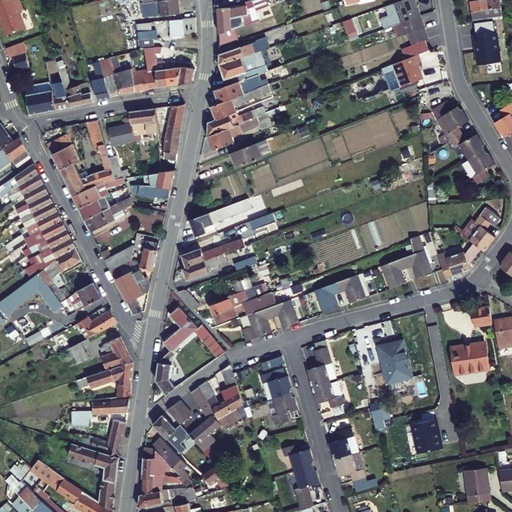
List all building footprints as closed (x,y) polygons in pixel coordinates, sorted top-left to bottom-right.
[(18,0),(0,0),(0,24),(4,35),(24,29),(18,11),(22,10),(18,0)] [(179,15),(175,0),(157,0),(160,18),(179,15)] [(412,0),(405,0),(381,9),(386,24),(417,12),(412,0)] [(465,0),(468,17),(488,14),(485,0),(465,0)] [(254,14),(266,10),(262,1),(250,5),(251,8),(221,16),(223,39),(237,33),(250,29),(247,22),(255,19),(254,14)] [(375,9),(343,20),(349,37),(380,27),(375,9)] [(386,24),(388,29),(401,24),(418,18),(417,12),(386,24)] [(193,18),(180,20),(182,35),(195,33),(193,18)] [(418,18),(401,24),(405,36),(423,29),(418,18)] [(167,21),(169,37),(182,35),(180,20),(167,21)] [(150,31),(149,24),(135,26),(136,34),(150,31)] [(423,29),(405,36),(409,46),(426,40),(423,29)] [(232,49),(242,45),(237,33),(223,39),(221,54),(232,49)] [(154,51),(153,41),(138,43),(140,53),(154,51)] [(269,41),(264,43),(267,52),(273,50),(269,41)] [(9,57),(13,69),(26,65),(19,43),(4,48),(7,58),(9,57)] [(273,50),(267,52),(257,56),(223,68),(227,84),(255,73),(251,64),(289,50),(288,45),(273,50)] [(423,45),(409,50),(412,58),(415,56),(426,52),(423,45)] [(255,48),(235,56),(232,49),(221,54),(223,68),(257,56),(255,48)] [(156,75),(158,88),(167,87),(164,70),(164,64),(153,65),(151,57),(160,55),(162,50),(154,51),(140,53),(145,70),(146,76),(156,75)] [(197,55),(173,51),(173,56),(175,56),(175,58),(176,58),(175,63),(181,64),(181,67),(194,69),(197,55)] [(136,58),(140,71),(145,70),(140,53),(132,53),(133,58),(136,58)] [(122,55),(109,58),(111,66),(128,62),(126,54),(122,55)] [(414,65),(418,64),(415,56),(412,58),(392,65),(401,88),(420,81),(414,65)] [(89,81),(95,100),(107,97),(106,93),(101,77),(97,62),(90,64),(95,79),(89,81)] [(176,86),(191,85),(194,69),(181,67),(181,64),(175,63),(172,62),(170,70),(175,70),(175,78),(178,78),(176,86)] [(118,90),(120,95),(135,92),(132,79),(130,69),(113,73),(114,74),(118,90)] [(164,70),(167,87),(176,86),(178,78),(175,78),(175,70),(170,70),(164,70)] [(101,77),(106,93),(118,90),(114,74),(101,77)] [(135,92),(154,88),(158,88),(156,75),(146,76),(132,79),(135,92)] [(267,81),(264,83),(266,87),(270,86),(274,84),(271,75),(265,77),(267,81)] [(49,91),(53,111),(68,109),(62,89),(58,77),(52,79),(54,90),(49,91)] [(20,94),(26,115),(53,111),(49,91),(46,80),(24,83),(25,93),(20,94)] [(242,96),(245,95),(241,83),(216,92),(220,104),(232,100),(242,96)] [(68,109),(92,104),(91,100),(89,93),(80,94),(78,86),(62,89),(68,109)] [(270,86),(266,87),(245,95),(242,96),(244,102),(272,92),(270,86)] [(511,99),(501,107),(505,114),(495,120),(504,134),(511,129),(511,113),(511,111),(511,110),(511,99)] [(216,119),(236,112),(232,100),(220,104),(211,108),(216,119)] [(451,128),(447,130),(451,138),(463,131),(458,123),(469,117),(461,102),(450,108),(442,113),(451,128)] [(172,133),(173,127),(182,129),(187,103),(157,107),(158,118),(171,116),(169,132),(172,133)] [(450,108),(447,103),(436,110),(439,115),(442,113),(450,108)] [(254,105),(236,112),(216,119),(211,121),(209,135),(256,118),(258,117),(254,105)] [(149,133),(159,131),(158,118),(157,107),(130,111),(133,122),(136,138),(137,143),(142,141),(140,121),(146,121),(149,133)] [(267,113),(258,117),(256,118),(259,127),(260,130),(271,126),(267,113)] [(252,126),(254,129),(259,127),(256,118),(209,135),(213,150),(235,142),(233,137),(244,133),(242,129),(252,126)] [(97,119),(86,122),(94,145),(99,144),(104,142),(97,119)] [(109,129),(114,143),(136,138),(133,122),(109,129)] [(169,132),(165,150),(178,153),(182,129),(173,127),(172,133),(169,132)] [(13,142),(3,129),(0,131),(0,150),(3,149),(13,142)] [(484,142),(478,131),(467,137),(463,131),(451,138),(455,144),(460,142),(469,157),(484,147),(483,145),(484,142)] [(59,168),(75,162),(79,160),(69,133),(48,143),(59,168)] [(20,137),(13,142),(3,149),(11,160),(14,164),(28,154),(20,137)] [(106,171),(97,173),(82,178),(75,162),(59,168),(73,196),(95,185),(97,184),(116,181),(110,161),(104,142),(99,144),(106,171)] [(262,159),(256,144),(229,154),(235,169),(262,159)] [(489,150),(485,149),(484,147),(469,157),(477,171),(473,174),(477,181),(489,174),(484,167),(495,160),(489,150)] [(0,168),(11,160),(3,149),(0,150),(0,168)] [(110,161),(116,181),(124,180),(118,159),(110,161)] [(0,195),(8,189),(13,187),(38,175),(32,164),(32,163),(0,185),(0,195)] [(152,187),(158,186),(171,188),(174,171),(160,173),(160,174),(151,175),(152,187)] [(9,192),(20,187),(22,193),(42,183),(38,175),(13,187),(8,189),(9,192)] [(128,185),(127,182),(109,188),(110,191),(128,185)] [(25,198),(15,203),(16,206),(46,191),(42,183),(22,193),(25,198)] [(77,206),(96,197),(100,195),(95,185),(73,196),(77,206)] [(157,194),(160,195),(169,197),(171,188),(158,186),(152,187),(133,189),(133,193),(141,192),(141,197),(157,197),(157,194)] [(18,209),(28,204),(32,210),(51,200),(46,191),(16,206),(18,209)] [(102,209),(83,218),(89,229),(123,212),(120,206),(132,201),(129,195),(102,209)] [(77,206),(83,218),(102,209),(96,197),(77,206)] [(22,219),(33,213),(36,219),(55,209),(51,200),(32,210),(21,216),(22,219)] [(219,211),(190,218),(196,235),(216,227),(213,221),(225,217),(225,212),(242,206),(241,203),(219,211)] [(27,228),(38,222),(41,228),(60,219),(55,209),(36,219),(26,225),(27,228)] [(493,220),(482,211),(470,226),(477,232),(474,236),(481,242),(485,245),(487,247),(498,233),(489,226),(493,220)] [(32,237),(42,231),(45,236),(64,226),(60,219),(41,228),(30,233),(32,237)] [(237,233),(234,225),(226,228),(229,236),(237,233)] [(36,244),(47,240),(50,246),(70,237),(64,226),(45,236),(35,242),(36,244)] [(477,232),(470,226),(467,231),(474,236),(477,232)] [(226,228),(220,230),(223,239),(229,236),(226,228)] [(128,264),(139,266),(150,269),(156,244),(141,240),(143,233),(136,231),(134,238),(130,258),(128,264)] [(417,236),(418,247),(403,253),(408,266),(416,263),(420,274),(434,268),(431,259),(434,257),(428,242),(425,242),(422,234),(417,236)] [(41,254),(52,249),(57,259),(75,247),(70,237),(50,246),(40,252),(41,254)] [(100,253),(108,268),(130,258),(134,238),(100,253)] [(239,247),(236,238),(231,240),(234,248),(239,247)] [(203,245),(184,252),(189,265),(218,254),(234,248),(231,240),(204,249),(203,245)] [(485,245),(481,242),(463,264),(464,270),(485,245)] [(57,259),(52,262),(61,276),(83,261),(75,247),(57,259)] [(445,255),(445,250),(436,250),(439,275),(464,273),(464,270),(463,264),(462,254),(445,255)] [(511,255),(507,251),(497,263),(511,274),(511,255)] [(403,253),(382,260),(391,284),(405,279),(401,269),(408,266),(403,253)] [(217,259),(220,258),(218,254),(189,265),(184,266),(189,278),(208,271),(207,266),(218,263),(217,259)] [(254,255),(241,260),(243,266),(256,261),(254,255)] [(118,289),(137,280),(137,279),(142,277),(139,268),(139,266),(128,264),(130,258),(108,268),(118,289)] [(55,284),(44,268),(37,273),(48,289),(55,284)] [(368,292),(360,269),(336,277),(341,290),(350,287),(353,298),(368,292)] [(48,289),(37,273),(0,299),(0,300),(9,313),(12,308),(35,291),(51,312),(61,307),(58,303),(48,289)] [(138,310),(132,298),(146,291),(148,282),(145,276),(142,277),(137,279),(137,280),(118,289),(129,312),(138,310)] [(336,277),(315,285),(324,308),(337,304),(333,293),(341,290),(336,277)] [(98,288),(93,279),(58,303),(61,307),(72,301),(77,309),(100,296),(98,288)] [(242,300),(210,312),(213,320),(234,313),(233,310),(242,307),(244,312),(270,302),(278,299),(274,288),(242,300)] [(227,296),(207,303),(210,312),(242,300),(239,289),(227,294),(227,296)] [(300,317),(292,294),(278,299),(270,302),(274,314),(281,311),(285,322),(300,317)] [(9,313),(0,300),(0,311),(5,318),(9,313)] [(190,323),(194,320),(177,302),(169,311),(180,323),(162,343),(167,348),(174,340),(190,323)] [(244,324),(248,336),(271,327),(267,317),(274,314),(270,302),(244,312),(242,312),(246,323),(244,324)] [(104,305),(86,315),(88,320),(105,311),(104,305)] [(491,322),(488,305),(470,308),(473,325),(491,322)] [(86,315),(73,322),(83,338),(95,331),(97,333),(115,324),(108,309),(105,311),(88,320),(86,315)] [(190,323),(217,355),(225,349),(198,316),(194,320),(190,323)] [(510,355),(502,356),(503,359),(511,357),(511,329),(507,330),(510,355)] [(507,330),(499,331),(502,356),(510,355),(507,330)] [(91,367),(99,365),(101,370),(131,361),(121,336),(108,342),(112,352),(89,359),(91,367)] [(75,342),(73,338),(63,344),(65,347),(75,342)] [(328,339),(313,344),(317,359),(306,362),(311,379),(332,374),(327,356),(332,355),(328,339)] [(83,340),(70,347),(73,353),(81,349),(80,346),(85,344),(83,340)] [(174,340),(167,348),(172,353),(179,346),(174,340)] [(407,369),(401,340),(393,341),(399,371),(407,369)] [(399,371),(393,341),(376,345),(382,375),(399,371)] [(484,341),(451,346),(455,372),(488,367),(484,341)] [(177,358),(172,353),(167,348),(158,363),(158,382),(168,394),(178,387),(169,375),(171,365),(177,358)] [(332,374),(338,372),(332,355),(327,356),(332,374)] [(78,360),(74,361),(78,377),(83,375),(78,360)] [(78,377),(80,383),(91,381),(92,386),(118,380),(118,396),(130,395),(131,361),(101,370),(83,375),(78,377)] [(228,385),(221,388),(225,397),(232,409),(244,401),(229,361),(221,368),(228,385)] [(292,386),(287,368),(276,371),(274,364),(258,368),(261,376),(268,374),(272,391),(292,386)] [(344,395),(338,372),(332,374),(311,379),(316,396),(327,393),(329,400),(344,395)] [(217,401),(205,380),(199,385),(219,417),(232,409),(225,397),(217,401)] [(199,385),(190,391),(207,419),(189,434),(198,445),(222,424),(217,418),(219,417),(199,385)] [(285,405),(297,401),(292,386),(272,391),(277,406),(270,408),(273,417),(287,412),(285,405)] [(376,422),(386,419),(380,394),(370,396),(376,422)] [(126,401),(92,399),(91,412),(124,413),(126,401)] [(178,400),(166,408),(179,422),(190,413),(178,400)] [(71,410),(72,424),(90,423),(90,410),(71,410)] [(440,421),(438,410),(416,415),(423,445),(445,439),(442,426),(440,427),(439,422),(440,421)] [(176,438),(181,434),(162,414),(154,424),(175,447),(179,442),(176,438)] [(90,437),(88,447),(116,457),(123,424),(112,420),(106,442),(90,437)] [(336,426),(338,433),(327,436),(332,452),(352,446),(348,430),(353,428),(351,421),(336,426)] [(296,443),(294,436),(280,440),(282,447),(288,445),(293,463),(313,457),(308,439),(296,443)] [(161,437),(153,444),(155,446),(173,466),(179,472),(186,464),(161,437)] [(182,454),(187,450),(179,442),(175,447),(182,454)] [(117,460),(70,445),(66,457),(103,468),(100,490),(89,489),(88,497),(110,511),(117,460)] [(155,455),(155,446),(143,445),(142,455),(155,455)] [(169,473),(169,468),(173,466),(155,446),(155,455),(142,455),(141,477),(153,478),(154,476),(163,476),(163,473),(169,473)] [(363,462),(358,464),(352,446),(332,452),(337,470),(348,467),(350,473),(365,469),(363,462)] [(306,477),(318,473),(313,457),(293,463),(297,479),(291,480),(297,501),(311,497),(306,477)] [(39,481),(48,471),(35,463),(17,483),(23,489),(28,493),(39,481)] [(501,489),(511,487),(511,464),(498,467),(501,489)] [(214,481),(216,480),(222,486),(229,482),(226,475),(217,465),(206,473),(208,476),(214,481)] [(485,466),(463,468),(467,501),(489,498),(485,466)] [(109,511),(78,494),(80,491),(48,471),(39,481),(55,493),(73,504),(71,507),(78,511),(109,511)] [(139,493),(163,489),(163,476),(154,476),(153,478),(141,477),(139,493)] [(17,483),(10,491),(16,496),(23,489),(17,483)] [(185,485),(178,486),(188,497),(195,496),(185,485)] [(172,498),(171,488),(163,489),(139,493),(138,509),(166,502),(166,499),(172,498)] [(23,489),(16,496),(29,507),(36,499),(28,493),(23,489)] [(50,511),(36,499),(29,507),(33,511),(50,511)] [(178,511),(191,511),(189,501),(176,504),(178,511)]
